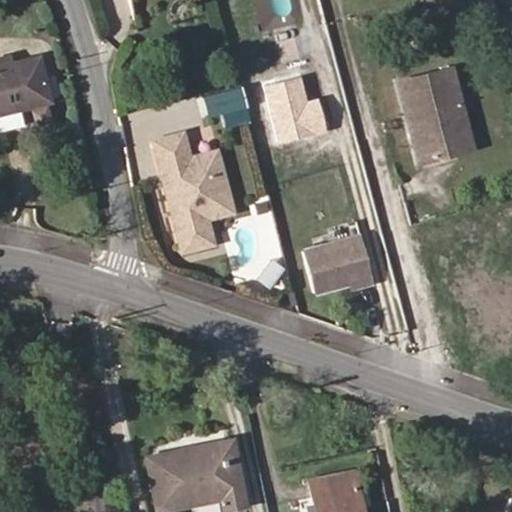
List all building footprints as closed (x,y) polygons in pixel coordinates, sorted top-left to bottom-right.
[(492,0),(474,0),(478,12),(494,7),(492,0)] [(0,112),(49,100),(38,55),(0,64),(0,112)] [(455,149),(445,110),(460,106),(450,70),(397,84),(416,159),(455,149)] [(470,145),(460,106),(445,110),(455,149),(470,145)] [(187,129),(150,138),(180,253),(217,244),(210,220),(235,213),(219,148),(194,154),(187,129)] [(319,188),(338,183),(335,170),(315,176),(319,188)] [(374,284),(360,231),(302,247),(315,295),(353,284),(355,289),(374,284)] [(259,278),(270,286),(282,269),(271,261),(259,278)] [(243,505),(230,440),(145,456),(155,510),(219,497),(222,509),(243,505)] [(359,511),(351,472),(309,480),(315,511),(359,511)]
